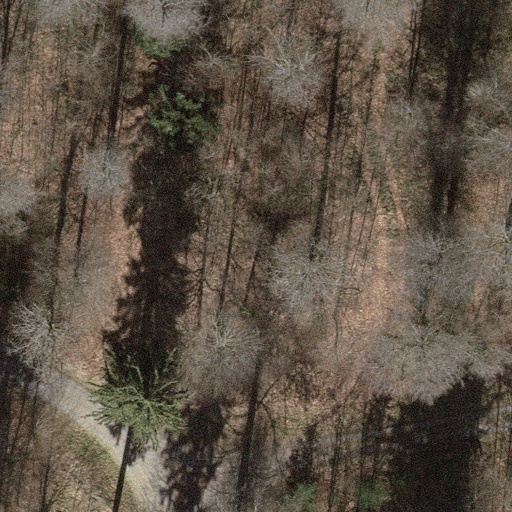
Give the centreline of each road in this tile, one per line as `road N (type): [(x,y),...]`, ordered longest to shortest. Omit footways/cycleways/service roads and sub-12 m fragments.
road 1 (track): [(172,496),(511,417)]
road 2 (track): [(168,511),(172,496),(92,398),(0,348)]
